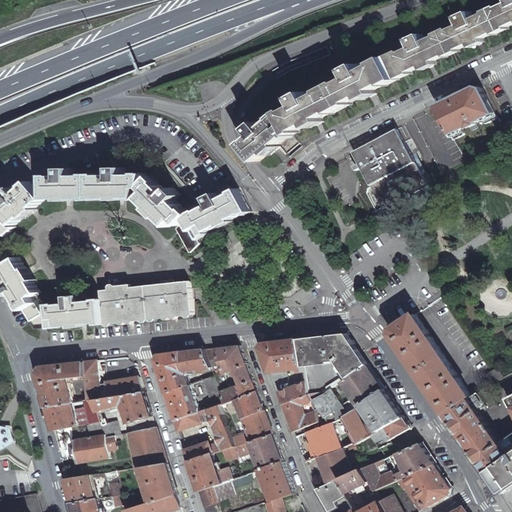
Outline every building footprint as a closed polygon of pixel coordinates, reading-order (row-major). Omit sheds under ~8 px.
[(280,113),(293,132),(300,129),(299,127),(309,122),(311,127),(324,120),(322,116),(339,107),(340,109),(353,103),(352,101),(364,95),(366,99),(378,93),(376,89),(387,83),(388,85),(413,73),(412,71),(424,65),(426,69),(438,63),(436,60),(447,54),(448,56),(461,50),(460,48),(471,43),(473,47),(486,41),(485,37),(496,32),(497,34),(508,29),(507,26),(511,24),(511,0),(509,0),(510,1),(498,6),(498,5),(485,10),(486,12),(475,17),(473,11),(459,17),(462,23),(451,28),(450,27),(436,33),(437,35),(426,39),(423,34),(411,40),(413,45),(403,50),(402,49),(377,61),(378,63),(366,68),(363,62),(350,69),(354,76),(343,81),(342,80),(323,90),(324,91),(314,97),(309,90),(297,97),(300,105),(291,110),(290,108),(280,113)] [(478,86),(438,106),(456,138),(465,134),(466,131),(464,128),(469,125),(470,127),(479,122),(478,121),(485,118),(486,121),(488,123),(498,117),(484,87),(478,86)] [(250,138),(244,143),(259,161),(269,153),(271,155),(283,146),(281,143),(290,136),(292,137),(295,135),(293,132),(280,113),(275,117),(276,119),(269,123),(265,127),(263,124),(261,121),(253,127),(257,133),(250,138)] [(430,185),(428,183),(399,129),(354,153),(385,210),(388,208),(428,186),(430,185)] [(60,198),(61,201),(74,200),(74,198),(86,197),(86,199),(99,199),(99,197),(112,196),(112,200),(127,199),(127,196),(140,196),(141,199),(143,197),(151,206),(149,207),(159,218),(162,216),(171,225),(176,220),(181,224),(180,226),(178,228),(190,253),(201,243),(198,239),(186,217),(191,212),(188,209),(186,209),(176,200),(182,194),(174,187),(168,192),(158,181),(160,180),(154,175),(147,183),(146,172),(140,172),(140,174),(127,174),(127,167),(116,167),(116,175),(101,175),(101,172),(86,173),(86,175),(74,176),(73,168),(63,169),(62,176),(46,176),(46,179),(45,177),(32,182),(31,181),(26,185),(27,186),(20,191),(15,187),(11,190),(7,194),(12,199),(3,208),(2,207),(0,208),(0,215),(2,218),(0,220),(0,226),(8,235),(18,225),(17,224),(26,216),(28,218),(38,209),(37,208),(47,198),(60,198)] [(198,239),(210,233),(209,232),(220,226),(221,228),(233,222),(232,220),(244,214),(245,216),(251,213),(250,209),(239,188),(233,191),(229,185),(217,190),(218,193),(209,197),(212,204),(199,211),(198,209),(191,212),(186,217),(198,239)] [(1,269),(5,275),(6,275),(10,282),(4,286),(9,296),(16,292),(23,303),(22,303),(25,309),(27,308),(39,329),(74,325),(74,327),(88,326),(87,323),(100,322),(101,324),(108,323),(104,298),(99,299),(99,300),(91,300),(82,301),(82,296),(71,297),(71,302),(59,304),(59,302),(52,304),(53,312),(47,314),(46,312),(44,313),(35,295),(41,291),(21,257),(1,269)] [(108,324),(195,314),(191,280),(177,281),(174,279),(163,280),(162,283),(133,286),(131,284),(120,285),(119,288),(103,289),(104,298),(108,323),(108,324)] [(474,396),(417,313),(395,328),(394,334),(433,391),(448,413),(474,396)] [(370,363),(349,332),(323,335),(324,351),(326,367),(316,368),(314,352),(313,336),(300,338),(306,372),(307,378),(318,376),(320,392),(328,390),(334,386),(335,386),(338,383),(345,380),(370,363)] [(324,351),(323,335),(313,336),(314,352),(324,351)] [(306,372),(300,338),(266,342),(264,346),(273,371),(302,368),(302,372),(306,372)] [(226,402),(259,391),(242,344),(206,348),(214,370),(215,370),(217,376),(220,374),(218,368),(224,366),(227,373),(236,369),(238,375),(239,375),(242,384),(229,389),(228,387),(224,388),(222,382),(219,383),(222,392),(226,402)] [(214,370),(206,348),(161,353),(158,358),(168,391),(192,384),(188,374),(192,373),(192,371),(201,367),(202,371),(211,368),(212,373),(208,374),(209,378),(217,376),(215,370),(214,370)] [(100,359),(86,361),(88,375),(91,400),(96,399),(146,391),(142,376),(103,382),(100,359)] [(40,372),(48,407),(75,402),(69,378),(76,377),(76,379),(79,379),(79,376),(88,375),(86,361),(43,366),(40,372)] [(381,380),(370,363),(345,380),(358,399),(349,405),(353,411),(387,389),(381,380)] [(497,369),(486,375),(491,384),(503,377),(497,369)] [(307,380),(281,391),(285,403),(310,394),(310,393),(307,380)] [(192,384),(168,391),(177,419),(201,411),(192,384),(192,383),(192,384)] [(344,417),(351,413),(334,386),(328,390),(314,398),(312,400),(319,417),(326,414),(328,418),(331,422),(333,421),(344,417)] [(406,417),(387,389),(353,411),(351,413),(344,417),(357,442),(358,444),(374,434),(382,429),(382,430),(383,430),(406,417)] [(146,391),(96,399),(99,410),(125,403),(132,425),(152,419),(151,417),(154,416),(146,391)] [(251,441),(275,433),(259,391),(226,402),(221,404),(225,413),(241,407),(250,433),(242,436),(245,443),(251,441)] [(474,396),(448,413),(488,471),(511,455),(511,396),(510,397),(511,401),(511,435),(502,442),(481,410),(489,405),(480,392),(474,396)] [(310,394),(285,403),(296,431),(321,420),(319,417),(312,400),(311,394),(310,394)] [(91,400),(89,400),(91,406),(89,406),(93,423),(100,421),(103,421),(102,419),(99,410),(96,399),(91,400)] [(75,402),(48,407),(55,430),(78,426),(73,406),(87,403),(87,400),(75,402)] [(211,445),(214,453),(224,449),(231,447),(237,445),(225,413),(221,404),(206,409),(207,413),(211,411),(222,442),(212,444),(211,445)] [(201,411),(177,419),(181,431),(206,421),(204,414),(207,413),(206,409),(201,411)] [(413,427),(406,417),(383,430),(389,440),(413,427)] [(102,419),(103,421),(105,430),(109,429),(111,433),(111,435),(116,435),(122,433),(118,420),(107,423),(106,418),(102,419)] [(93,423),(88,424),(90,431),(101,429),(100,421),(93,423)] [(344,448),(333,421),(331,422),(309,431),(319,457),(321,456),(344,448)] [(131,432),(137,467),(142,466),(170,462),(158,427),(131,432)] [(389,440),(383,430),(382,430),(382,429),(374,434),(382,447),(391,442),(389,440)] [(111,435),(111,433),(75,439),(76,447),(70,448),(72,457),(78,456),(79,463),(111,458),(110,450),(118,448),(116,435),(111,435)] [(261,469),(286,460),(275,433),(251,441),(261,469)] [(185,442),(191,460),(214,453),(211,445),(212,444),(211,442),(199,446),(197,438),(185,442)] [(437,463),(424,442),(401,452),(412,475),(437,463)] [(357,443),(349,445),(352,451),(358,448),(357,443)] [(240,455),(237,445),(231,447),(234,457),(240,455)] [(231,447),(224,449),(228,459),(234,457),(231,447)] [(342,479),(355,473),(345,447),(344,448),(321,456),(327,472),(326,473),(330,484),(342,479)] [(412,475),(401,452),(392,455),(397,467),(391,470),(385,458),(378,461),(390,484),(399,480),(412,475)] [(191,460),(200,490),(214,485),(233,479),(229,467),(220,470),(218,464),(220,464),(219,462),(217,462),(214,453),(191,460)] [(511,455),(488,471),(503,493),(511,486),(511,455)] [(282,498),(297,493),(287,463),(286,460),(261,469),(262,469),(273,501),(282,498)] [(385,486),(390,484),(378,461),(364,468),(372,481),(377,491),(385,487),(385,486)] [(179,493),(170,462),(142,466),(143,467),(140,468),(141,471),(143,470),(153,502),(179,493)] [(454,487),(437,463),(412,475),(399,480),(404,489),(406,487),(421,511),(452,494),(454,487)] [(361,511),(389,511),(383,500),(363,511),(359,504),(364,502),(356,488),(372,481),(364,468),(355,473),(342,479),(350,494),(358,508),(360,511),(361,511)] [(97,473),(67,478),(74,502),(98,499),(92,478),(98,477),(97,473)] [(126,494),(121,476),(110,479),(114,496),(124,494),(126,494)] [(317,489),(329,511),(330,511),(340,506),(337,501),(350,494),(342,479),(330,484),(317,489)] [(200,490),(207,511),(223,511),(219,499),(218,500),(214,485),(200,490)] [(184,507),(179,493),(153,502),(128,509),(128,511),(170,511),(184,507)] [(124,494),(114,496),(116,504),(126,502),(124,494)] [(343,511),(351,511),(358,508),(350,494),(337,501),(340,506),(343,511)] [(389,511),(404,511),(395,494),(383,500),(389,511)] [(98,499),(74,502),(76,511),(103,511),(106,511),(105,508),(102,508),(100,498),(98,499)] [(287,511),(282,498),(273,501),(267,502),(270,511),(287,511)]
